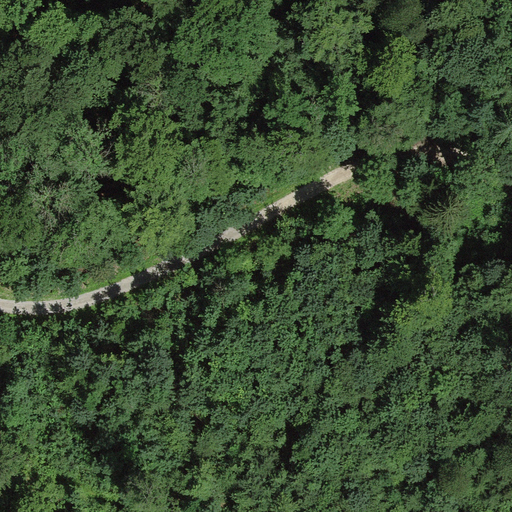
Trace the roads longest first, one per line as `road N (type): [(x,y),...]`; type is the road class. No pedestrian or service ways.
road 1 (track): [(511,174),(471,139),(342,166),(124,290),(36,309),(0,305)]
road 2 (track): [(357,0),(471,139)]
road 3 (track): [(0,465),(138,511)]
